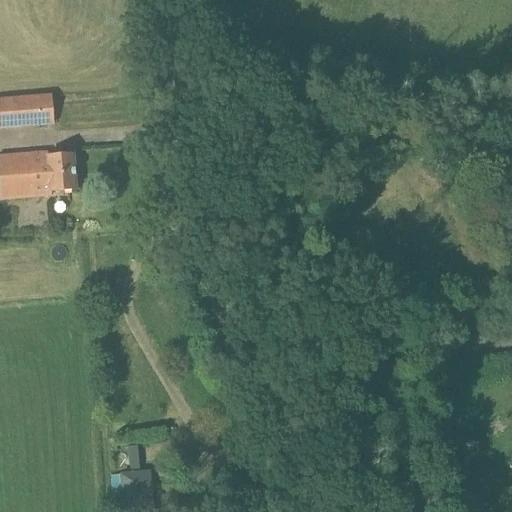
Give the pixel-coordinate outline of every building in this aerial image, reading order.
[(0,128),(53,125),(50,99),(49,96),(0,99),(0,128)] [(0,200),(51,197),(50,192),(75,191),(72,154),(46,156),(46,153),(0,156),(0,200)] [(128,459),(138,458),(137,447),(127,448),(128,459)] [(146,511),(144,473),(110,475),(112,511),(146,511)] [(383,511),(414,511),(412,484),(396,485),(395,476),(383,478),(384,486),(381,486),(383,511)]
